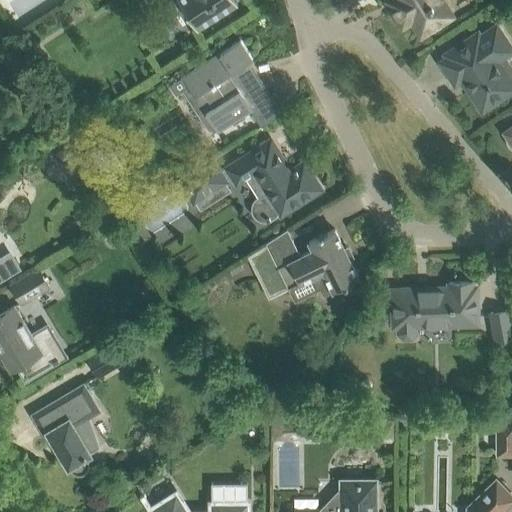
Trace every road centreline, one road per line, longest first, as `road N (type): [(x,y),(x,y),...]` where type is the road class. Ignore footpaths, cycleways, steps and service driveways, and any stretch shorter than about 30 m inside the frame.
road 1 (residential): [(511,228),(423,236),(404,229),(385,211),(304,33)]
road 2 (residential): [(511,206),(369,43),(341,31),(304,33)]
